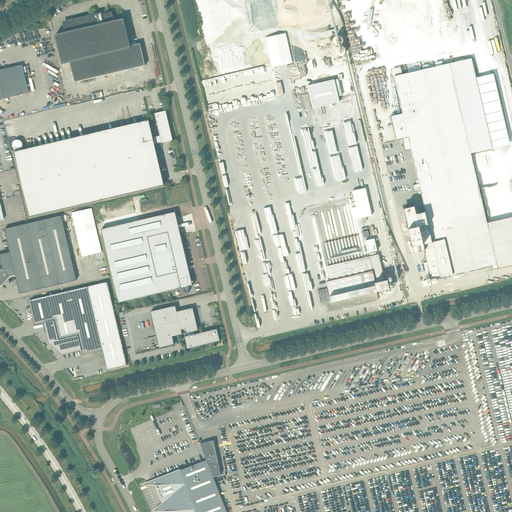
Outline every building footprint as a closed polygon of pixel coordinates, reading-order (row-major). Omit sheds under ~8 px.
[(70,31),(114,21),(112,12),(102,14),(102,12),(92,15),(93,15),(94,16),(68,22),(70,31)] [(124,19),(114,21),(70,31),(55,35),(62,64),(70,63),(70,60),(130,46),(124,19)] [(292,63),(285,33),(266,38),(272,68),(292,63)] [(140,44),(130,46),(70,60),(70,63),(75,82),(145,66),(140,44)] [(471,59),(450,64),(471,153),(492,148),(471,59)] [(414,253),(424,251),(427,262),(423,263),(426,275),(430,274),(431,280),(497,264),(471,153),(450,64),(394,77),(402,113),(391,116),(396,140),(402,139),(405,150),(411,149),(419,184),(413,185),(414,191),(420,190),(426,212),(416,214),(415,206),(404,209),(414,253)] [(21,65),(0,70),(0,89),(2,99),(28,93),(21,65)] [(334,80),(308,86),(313,108),(339,102),(336,87),(334,80)] [(153,138),(149,120),(14,152),(29,217),(164,185),(154,144),(161,142),(162,143),(173,140),(166,111),(155,114),(160,136),(153,138)] [(353,207),(351,208),(354,220),(356,219),(372,216),(365,188),(352,191),(356,207),(353,207)] [(96,207),(99,222),(134,214),(130,199),(96,207)] [(172,244),(165,214),(101,229),(119,303),(182,288),(183,292),(182,292),(189,293),(189,290),(189,288),(189,285),(189,282),(189,279),(188,278),(188,276),(188,273),(188,270),(187,269),(187,267),(187,264),(186,261),(185,258),(184,255),(184,254),(183,251),(182,248),(181,245),(180,242),(176,243),(177,244),(175,245),(174,244),(172,244)] [(4,229),(10,252),(15,275),(20,294),(76,280),(61,216),(4,229)] [(365,241),(368,253),(377,251),(374,239),(365,241)] [(15,275),(10,252),(0,254),(0,284),(1,286),(10,276),(15,275)] [(331,265),(327,266),(330,281),(329,281),(326,282),(331,302),(327,303),(329,311),(379,299),(377,292),(390,289),(388,280),(385,281),(378,254),(366,257),(364,258),(360,259),(357,259),(354,260),(351,261),(347,262),(344,262),(341,263),(337,264),(334,265),(331,265)] [(107,282),(87,287),(102,350),(107,370),(127,365),(122,346),(118,326),(113,307),(107,282)] [(87,287),(68,291),(78,335),(82,350),(83,355),(102,350),(87,287)] [(330,302),(327,288),(318,290),(321,302),(327,301),(327,303),(330,302)] [(68,291),(29,300),(34,325),(44,323),(49,342),(62,355),(82,350),(78,335),(68,291)] [(175,306),(151,311),(159,348),(174,344),(172,337),(187,333),(194,332),(198,330),(193,308),(177,311),(175,306)] [(188,336),(184,337),(186,341),(186,342),(187,349),(188,349),(195,347),(195,346),(206,343),(206,344),(210,343),(218,340),(216,330),(213,331),(206,332),(194,334),(194,332),(187,333),(188,336)] [(221,475),(214,440),(211,441),(208,441),(205,442),(203,443),(200,444),(206,460),(213,478),(221,475)] [(226,511),(213,478),(206,460),(154,480),(156,485),(155,485),(156,489),(157,493),(158,496),(160,500),(162,503),(166,511),(165,511),(226,511)]
